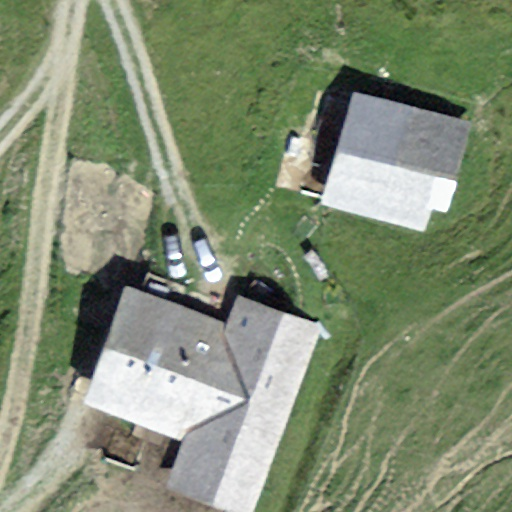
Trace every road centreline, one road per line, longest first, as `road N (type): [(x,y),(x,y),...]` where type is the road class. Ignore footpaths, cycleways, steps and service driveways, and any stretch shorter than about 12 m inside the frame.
road 1 (track): [(0,482),(36,391),(77,38)]
road 2 (track): [(0,144),(77,38)]
